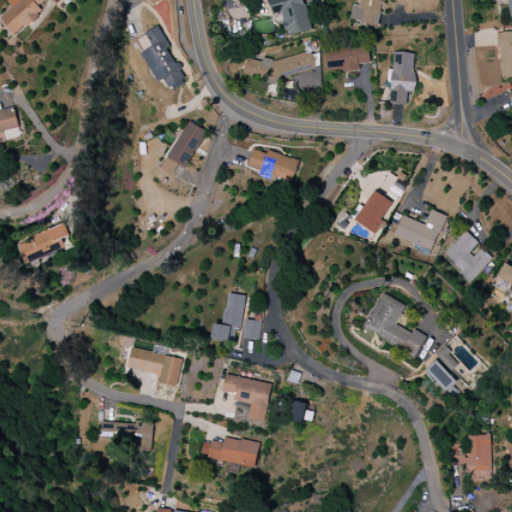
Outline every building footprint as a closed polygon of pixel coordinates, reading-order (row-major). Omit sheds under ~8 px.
[(0,17),(0,19),(13,36),(43,11),(39,5),(45,0),(50,0),(55,6),(62,0),(8,0),(6,2),(11,8),(0,17)] [(311,31),(303,0),(268,0),(272,15),(281,13),(287,36),(311,31)] [(359,0),(359,6),(352,4),(349,21),(378,28),(384,0),(359,0)] [(158,83),(164,79),(171,92),(186,83),(168,49),(170,48),(159,26),(134,40),(158,83)] [(499,78),(511,77),(511,32),(498,33),(499,78)] [(315,67),(311,50),(243,66),(247,83),(315,67)] [(358,70),(358,64),(369,64),(369,50),(324,51),(325,72),(358,70)] [(414,53),(392,52),(390,104),(406,105),(407,94),(413,94),(414,53)] [(20,137),(15,108),(0,110),(0,133),(4,133),(6,140),(20,137)] [(207,132),(188,121),(161,169),(172,175),(178,164),(186,169),(207,132)] [(247,166),(261,171),(259,177),(274,181),(275,177),(292,183),(300,161),(266,150),(265,154),(253,150),(247,166)] [(407,187),(390,172),(377,187),(394,201),(407,187)] [(374,234),(393,202),(373,191),(355,222),(374,234)] [(394,236),(433,250),(445,216),(430,210),(425,225),(401,216),(394,236)] [(26,265),(71,245),(62,224),(17,244),(26,265)] [(443,254),(461,271),(458,274),(469,283),(492,259),(479,246),(480,245),(465,231),(443,254)] [(497,279),(511,286),(511,267),(504,264),(497,279)] [(240,330),(245,296),(228,293),(223,325),(213,324),(211,340),(232,343),(234,329),(240,330)] [(363,330),(416,357),(426,337),(412,329),(410,333),(395,325),(405,306),(382,294),(363,330)] [(258,340),(260,321),(245,320),(243,338),(258,340)] [(458,364),(443,346),(434,354),(450,371),(458,364)] [(181,358),(130,349),(127,369),(159,375),(157,384),(176,387),(181,358)] [(444,392),(455,382),(436,361),(425,371),(444,392)] [(271,384),(225,376),(222,393),(234,395),(233,401),(250,404),(247,420),(265,422),(271,384)] [(308,404),(294,402),(290,420),(311,424),(313,412),(307,411),(308,404)] [(102,423),(101,438),(139,439),(139,450),(151,450),(152,421),(135,421),(135,423),(102,423)] [(465,436),(465,444),(451,444),(451,466),(473,465),(473,471),(491,471),(490,435),(465,436)] [(259,443),(223,438),(222,444),(203,440),(200,457),(231,461),(229,473),(239,474),(240,466),(255,468),(259,443)]
